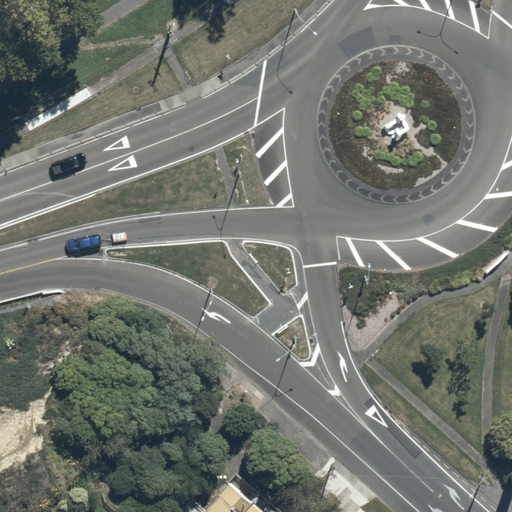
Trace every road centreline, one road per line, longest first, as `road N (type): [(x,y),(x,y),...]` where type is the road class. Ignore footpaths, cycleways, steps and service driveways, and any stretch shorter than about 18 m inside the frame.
road 1 (secondary): [(381,447),(208,312),(162,287),(75,273),(0,283)]
road 2 (secondary): [(329,197),(295,225),(153,227),(0,267)]
road 3 (secondary): [(0,204),(206,122),(313,69)]
road 4 (secondary): [(381,447),(328,331),(319,264),(339,205)]
road 5 (secondary): [(490,91),(493,146),(467,194),(419,220),(391,223),(339,205)]
road 6 (secondary): [(348,37),(400,25),(427,30),(451,41),(486,81)]
road 7 (secondary): [(329,197),(300,150),(301,94),(313,69)]
